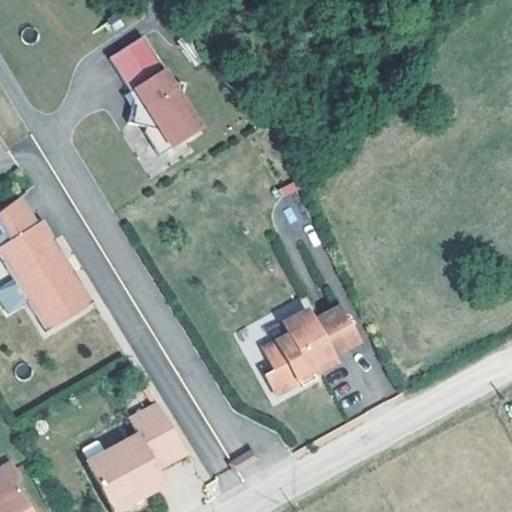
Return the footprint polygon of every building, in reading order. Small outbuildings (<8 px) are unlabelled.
[(203,0),(166,0),(193,37),(203,52),(221,40),(228,36),(203,0)] [(203,52),(193,37),(180,46),(191,61),(203,52)] [(146,39),(112,61),(128,86),(127,87),(131,94),(129,101),(126,116),(143,119),(158,122),(170,140),(193,125),(176,99),(178,90),(181,78),(169,76),(146,39)] [(129,101),(131,94),(127,87),(122,90),(129,101)] [(176,99),(193,125),(198,122),(178,90),(176,99)] [(170,140),(158,122),(143,119),(142,125),(157,148),(170,140)] [(0,202),(0,244),(37,221),(17,190),(0,202)] [(37,221),(0,244),(0,254),(12,273),(25,294),(44,325),(91,296),(41,218),(37,221)] [(25,294),(12,273),(0,280),(0,296),(6,306),(25,294)] [(334,349),(362,335),(344,298),(317,314),(311,302),(287,315),(292,325),(265,339),(275,359),(266,363),(276,385),(337,355),(334,349)] [(182,444),(152,396),(124,412),(132,427),(81,455),(107,505),(128,494),(126,491),(139,484),(141,486),(160,476),(152,460),(182,444)] [(234,469),(255,461),(251,451),(230,459),(234,469)] [(0,511),(32,511),(14,480),(16,469),(8,455),(0,459),(0,511)] [(232,470),(212,480),(219,493),(239,483),(232,470)]
